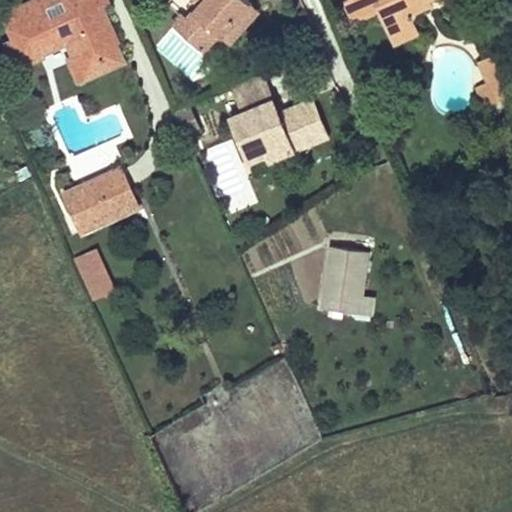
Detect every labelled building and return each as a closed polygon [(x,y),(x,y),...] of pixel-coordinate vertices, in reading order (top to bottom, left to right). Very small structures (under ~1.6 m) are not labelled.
[(64,40),(68,49),(72,59),(68,60),(76,78),(118,60),(110,42),(111,41),(94,3),(101,0),(33,0),(2,14),(13,39),(5,42),(15,64),(37,54),(36,52),(64,40)] [(172,23),(187,36),(202,48),(217,30),(229,40),(257,7),(248,0),(203,0),(188,19),(181,13),(172,23)] [(416,11),(425,7),(433,3),(431,0),(345,0),(357,26),(382,15),(389,31),(415,20),(416,11)] [(395,46),(421,35),(415,20),(389,31),(395,46)] [(489,85),(503,80),(495,59),(481,65),(489,85)] [(272,96),(261,72),(232,85),(243,109),(272,96)] [(477,90),(481,99),(484,108),(510,97),(503,80),(489,85),(477,90)] [(306,127),(322,120),(312,96),(285,107),(287,112),(280,115),(278,110),(272,96),(243,109),(230,115),(250,158),(267,150),(271,158),(294,147),(291,140),(309,132),(306,127)] [(198,112),(184,112),(184,132),(199,131),(198,112)] [(328,133),(322,120),(306,127),(309,132),(291,140),(294,147),(328,133)] [(208,150),(234,210),(256,201),(229,141),(208,150)] [(138,204),(121,167),(83,184),(88,195),(98,190),(101,196),(106,194),(111,192),(120,212),(138,204)] [(111,192),(106,194),(101,196),(98,190),(88,195),(83,184),(62,193),(79,230),(120,212),(111,192)] [(97,248),(74,259),(92,297),(115,287),(97,248)] [(367,317),(373,253),(337,250),(330,313),(367,317)]
